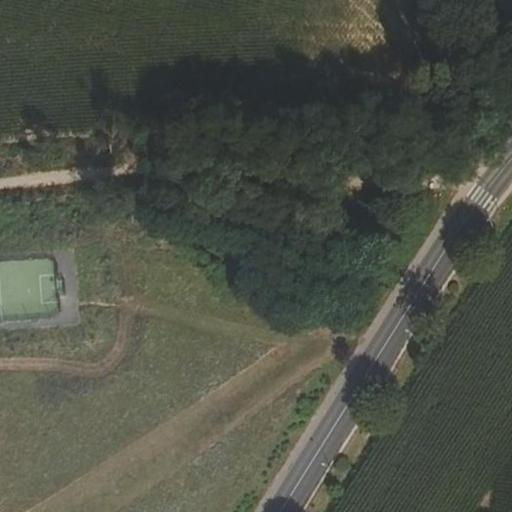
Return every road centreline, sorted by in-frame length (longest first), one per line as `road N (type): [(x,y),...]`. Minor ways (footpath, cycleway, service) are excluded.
road 1 (track): [(492,183),(389,120),(0,181)]
road 2 (tertiary): [(511,163),(470,214),(281,511)]
